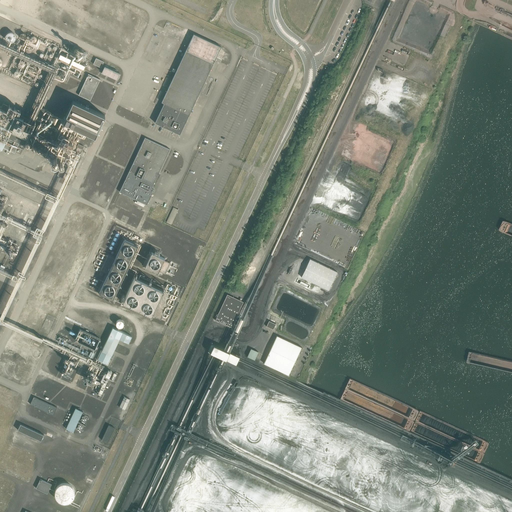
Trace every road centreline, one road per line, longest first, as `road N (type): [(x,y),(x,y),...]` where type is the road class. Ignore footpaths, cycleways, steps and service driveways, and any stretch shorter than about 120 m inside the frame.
road 1 (unclassified): [(108,511),(285,133)]
road 2 (track): [(246,338),(210,331),(199,348),(203,356),(511,500)]
road 3 (track): [(230,368),(208,434),(369,511)]
road 4 (track): [(199,348),(122,511)]
